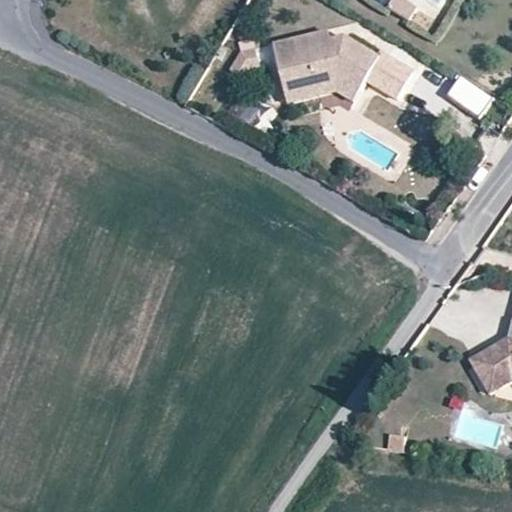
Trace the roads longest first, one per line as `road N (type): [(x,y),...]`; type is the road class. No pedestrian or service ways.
road 1 (residential): [(19,42),(275,167),(443,268)]
road 2 (residential): [(443,268),(434,294),(334,431)]
road 3 (residential): [(511,168),(443,268)]
